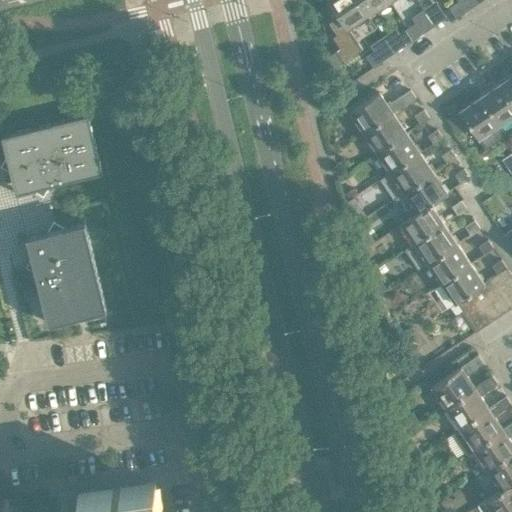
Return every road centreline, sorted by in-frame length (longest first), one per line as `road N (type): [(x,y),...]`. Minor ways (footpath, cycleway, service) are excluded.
road 1 (tertiary): [(356,511),(231,0)]
road 2 (tertiary): [(192,0),(276,331)]
road 3 (residential): [(206,511),(181,361),(276,331)]
road 4 (tertiary): [(276,331),(319,511)]
